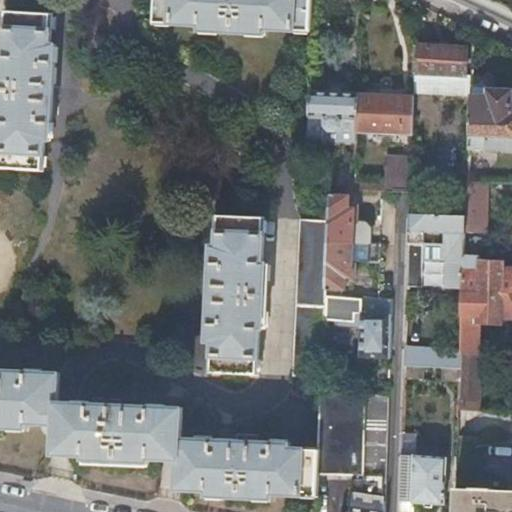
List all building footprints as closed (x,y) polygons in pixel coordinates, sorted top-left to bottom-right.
[(310,29),(311,0),(155,0),(155,20),(200,23),(200,28),(264,32),(265,26),(310,29)] [(50,11),(5,8),(2,55),(0,54),(0,164),(42,166),(44,136),(49,136),(54,42),(49,42),(50,11)] [(467,47),(416,43),(415,68),(418,68),(417,90),(465,92),(467,47)] [(487,87),(471,86),(470,94),(487,95),(487,87)] [(470,94),(468,148),(485,148),(485,132),(500,133),(505,128),(506,115),(511,115),(511,100),(511,88),(487,87),(487,95),(470,94)] [(360,90),(312,89),(307,140),(322,140),(333,141),(333,140),(358,139),(358,128),(359,117),(360,90)] [(414,92),(360,90),(359,117),(358,128),(413,129),(414,92)] [(356,171),(355,186),(411,187),(412,152),(388,152),(387,177),(362,176),(362,171),(356,171)] [(488,164),(467,163),(467,180),(487,180),(488,164)] [(487,180),(467,180),(465,213),(465,240),(486,241),(489,180),(487,180)] [(440,191),(412,190),(411,211),(440,212),(440,191)] [(348,193),(331,192),(330,215),(329,238),(353,239),(369,239),(369,226),(353,225),(354,205),(348,205),(348,193)] [(465,240),(465,213),(440,212),(411,211),(409,242),(424,242),(424,240),(439,240),(439,245),(459,244),(464,245),(465,240)] [(263,261),(264,216),(219,213),(218,243),(212,243),(208,337),(213,338),(212,368),(257,370),(260,325),(265,325),(268,261),(263,261)] [(295,372),(322,373),(325,308),(326,290),(326,285),(329,238),(330,215),(302,214),(295,372)] [(353,239),(329,238),(326,285),(344,285),(345,274),(352,274),(352,256),(380,257),(381,239),(369,239),(353,239)] [(464,258),(463,289),(511,291),(511,267),(503,267),(504,260),(483,260),(479,255),(468,255),(464,258)] [(0,273),(0,281),(11,284),(16,258),(3,256),(0,273)] [(479,400),(480,397),(482,353),(481,353),(482,322),(500,322),(501,316),(511,316),(511,291),(463,289),(463,290),(462,308),(460,367),(459,379),(459,387),(459,399),(479,400)] [(338,291),(326,290),(325,308),(338,309),(338,291)] [(462,308),(463,290),(436,290),(436,308),(462,308)] [(392,312),(392,293),(383,293),(380,293),(363,292),(363,311),(361,355),(391,356),(392,312)] [(404,377),(459,379),(460,367),(405,365),(404,377)] [(272,490),(317,493),(318,471),(319,447),(289,446),(289,441),(182,435),(182,406),(68,401),(59,400),(60,372),(0,368),(0,425),(26,427),(26,421),(56,422),(55,451),(63,451),(85,453),(85,459),(149,461),(149,455),(179,457),(178,486),(208,487),(208,493),(271,496),(272,490)] [(451,404),(458,404),(459,399),(459,387),(451,387),(451,404)] [(386,500),(390,392),(321,390),(319,447),(318,471),(351,473),(350,494),(386,500)] [(458,409),(487,410),(488,398),(480,397),(479,400),(459,399),(458,404),(458,409)] [(456,450),(458,409),(458,404),(451,404),(449,449),(456,450)] [(411,511),(412,501),(445,502),(447,456),(402,454),(399,511),(411,511)] [(455,511),(511,511),(511,488),(456,486),(455,511)]
